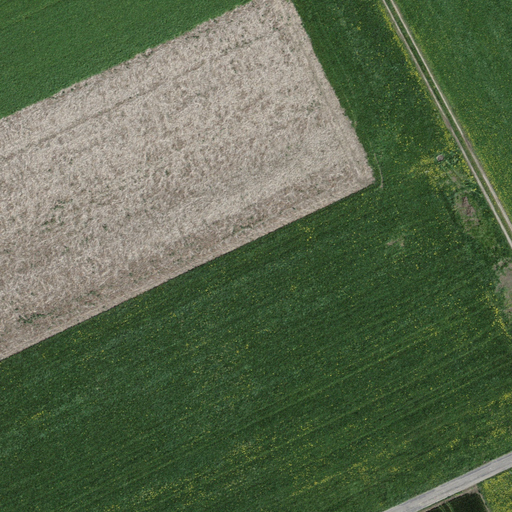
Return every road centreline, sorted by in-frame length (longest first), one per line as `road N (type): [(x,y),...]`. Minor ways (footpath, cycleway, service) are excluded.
road 1 (track): [(511,242),(386,0)]
road 2 (unclassified): [(387,511),(511,452)]
